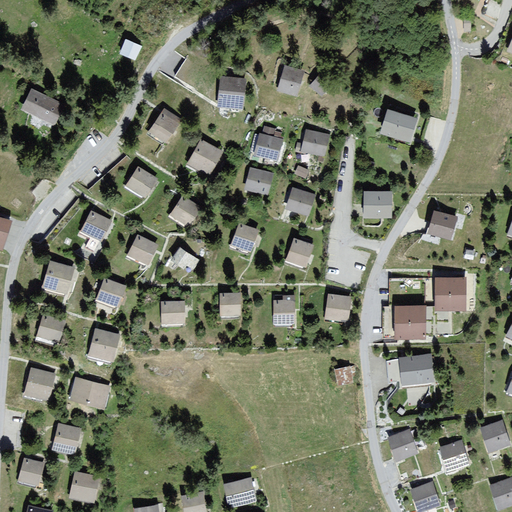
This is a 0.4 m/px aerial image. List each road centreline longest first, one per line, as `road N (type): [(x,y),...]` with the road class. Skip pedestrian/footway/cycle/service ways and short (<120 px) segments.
road 1 (residential): [(250,0),(174,38),(115,136),(27,227),(10,272),(0,435)]
road 2 (residential): [(396,511),(373,441),(365,366),(367,295),(383,251)]
road 3 (residential): [(383,251),(439,157),(455,100),(453,47)]
